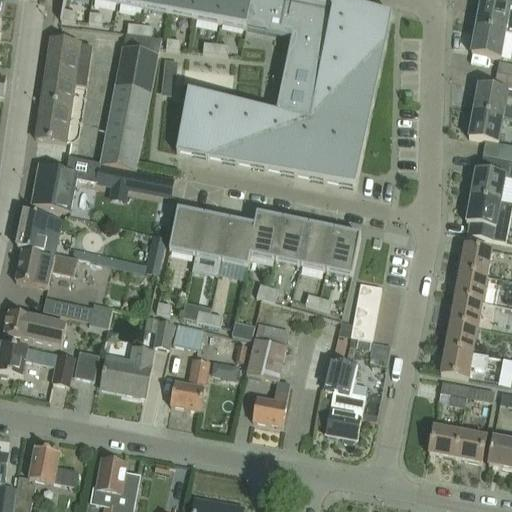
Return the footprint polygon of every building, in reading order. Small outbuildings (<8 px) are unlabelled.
[(64,0),(60,24),(61,24),(63,13),(66,0),(84,0),(88,1),(87,0),(64,0)] [(140,0),(114,0),(113,6),(138,11),(140,0)] [(167,0),(140,0),(138,11),(164,17),(167,0)] [(193,0),(167,0),(164,17),(189,22),(193,0)] [(188,99),(176,156),(178,157),(179,157),(179,155),(193,158),(193,160),(208,163),(209,161),(222,164),(222,166),(238,169),(238,167),(252,170),(252,172),(267,175),(267,173),(281,176),(281,178),(296,181),(297,179),(311,182),(310,184),(326,187),(326,186),(340,189),(340,190),(355,193),(359,174),(365,144),(357,142),(358,136),(367,138),(370,122),(368,122),(371,108),(373,108),(376,93),(375,93),(374,94),(377,79),(379,79),(382,64),(380,63),(383,49),(385,50),(388,34),(386,34),(389,20),(391,20),(391,17),(334,6),(334,7),(324,5),(324,2),(315,0),(312,0),(312,3),(302,1),(298,0),(247,0),(240,32),(246,34),(246,32),(293,42),(277,117),(188,99)] [(215,27),(220,0),(193,0),(189,22),(215,27)] [(220,0),(215,27),(240,32),(247,0),(220,0)] [(480,5),(475,31),(505,36),(510,10),(511,10),(511,0),(484,0),(483,5),(480,5)] [(61,24),(75,26),(77,16),(63,13),(61,24)] [(88,27),(101,28),(102,18),(89,17),(88,27)] [(126,38),(139,39),(140,29),(128,28),(126,38)] [(152,30),(140,29),(139,39),(151,41),(152,30)] [(471,57),(490,61),(500,62),(505,36),(475,31),(471,57)] [(115,90),(101,169),(135,175),(136,171),(150,96),(157,60),(161,43),(126,38),(124,54),(116,90),(115,90)] [(179,55),(180,44),(167,43),(165,53),(179,55)] [(67,147),(76,90),(85,91),(87,78),(91,50),(50,44),(35,143),(61,146),(67,147)] [(202,57),(215,58),(216,48),(203,47),(202,57)] [(228,49),(216,48),(215,58),(227,60),(228,49)] [(163,80),(175,81),(177,66),(165,65),(163,80)] [(511,68),(498,66),(496,77),(511,80),(511,68)] [(511,80),(496,77),(494,89),(511,92),(511,80)] [(478,90),(473,116),(502,121),(507,95),(478,90)] [(497,147),(502,121),(473,116),(468,142),(497,147)] [(511,165),(482,160),(479,175),(475,175),(471,201),(511,208),(511,165)] [(96,185),(99,172),(99,169),(100,168),(68,162),(67,167),(69,168),(68,176),(41,171),(37,193),(35,193),(32,208),(69,215),(75,182),(96,186),(96,185)] [(99,172),(96,185),(112,188),(127,191),(131,192),(135,176),(99,169),(99,172)] [(466,227),(469,227),(466,239),(506,247),(511,213),(511,208),(471,201),(466,227)] [(193,258),(202,217),(202,216),(177,211),(168,252),(193,258)] [(16,250),(53,258),(61,223),(24,215),(16,250)] [(219,263),(227,222),(227,221),(202,216),(202,217),(193,258),(219,263)] [(273,265),(282,224),(282,223),(256,218),(254,230),(253,230),(252,229),(246,259),(273,265)] [(252,229),(253,227),(227,221),(227,222),(219,263),(244,268),(246,259),(252,229)] [(299,270),(307,229),(282,223),(282,224),(273,265),(299,270)] [(324,275),(333,235),(333,234),(307,229),(299,270),(324,275)] [(324,275),(352,281),(360,240),(333,234),(333,235),(324,275)] [(166,242),(153,239),(145,277),(157,281),(166,242)] [(459,275),(486,280),(491,255),(464,249),(459,275)] [(73,281),(77,264),(72,263),(73,262),(54,258),(53,262),(22,255),(15,286),(47,293),(50,276),(73,281)] [(454,301),(481,306),(482,305),(486,280),(459,275),(454,301)] [(359,288),(357,299),(379,303),(381,292),(359,288)] [(257,302),(266,304),(269,291),(260,289),(257,302)] [(278,294),(269,291),(266,304),(275,307),(278,294)] [(305,309),(317,312),(320,302),(308,298),(305,309)] [(355,309),(377,313),(379,303),(357,299),(355,309)] [(477,330),(491,333),(495,308),(482,305),(481,306),(454,301),(449,327),(477,332),(477,330)] [(106,330),(109,316),(46,302),(42,316),(106,330)] [(332,305),(320,302),(317,312),(329,316),(332,305)] [(172,309),(158,306),(156,317),(170,320),(172,309)] [(355,309),(353,320),(375,324),(377,313),(355,309)] [(196,325),(196,326),(208,328),(211,318),(210,318),(198,315),(196,325)] [(67,329),(28,320),(9,316),(4,338),(62,351),(67,329)] [(223,321),(211,318),(208,328),(220,331),(223,321)] [(353,320),(351,331),(373,335),(375,324),(353,320)] [(168,354),(173,328),(159,325),(154,351),(168,354)] [(234,326),(232,334),(230,340),(250,345),(253,332),(254,331),(234,326)] [(258,327),(248,380),(276,385),(278,386),(290,334),(283,333),(260,328),(258,327)] [(472,358),(472,356),(477,332),(449,327),(445,353),(472,358)] [(171,349),(199,355),(203,335),(175,329),(171,349)] [(371,345),(373,335),(351,331),(349,341),(371,345)] [(372,346),(369,367),(386,370),(390,350),(372,346)] [(52,388),(68,391),(74,363),(21,352),(2,348),(0,357),(0,378),(22,382),(25,366),(55,372),(52,388)] [(102,393),(102,390),(126,395),(125,398),(144,401),(150,370),(149,370),(152,356),(133,353),(130,366),(107,362),(101,393),(102,393)] [(440,378),(460,382),(467,383),(470,368),(486,372),(488,359),(472,356),(472,358),(445,353),(440,378)] [(102,360),(79,355),(74,381),(97,386),(102,360)] [(174,389),(170,410),(200,416),(209,366),(193,363),(188,391),(174,389)] [(352,369),(339,367),(331,365),(326,396),(333,397),(325,439),(357,445),(364,407),(349,405),(349,407),(345,407),(352,369)] [(256,406),(252,426),(282,431),(286,412),(290,388),(279,386),(278,386),(276,385),(272,407),(256,404),(256,406)] [(439,398),(466,403),(468,391),(442,386),(439,398)] [(493,396),(468,391),(466,403),(491,408),(493,396)] [(499,409),(511,410),(511,399),(501,397),(499,409)] [(428,458),(455,463),(460,436),(434,431),(428,458)] [(460,436),(455,463),(481,468),(486,440),(460,436)] [(511,445),(493,442),(488,470),(511,474),(511,445)] [(78,476),(56,472),(59,456),(35,452),(29,483),(75,492),(78,476)] [(94,493),(91,506),(104,509),(103,511),(117,511),(118,511),(120,511),(132,511),(139,480),(124,478),(126,469),(102,464),(99,484),(97,494),(94,493)] [(29,511),(34,493),(18,489),(13,511),(29,511)] [(0,511),(10,511),(14,494),(0,492),(0,511)]
